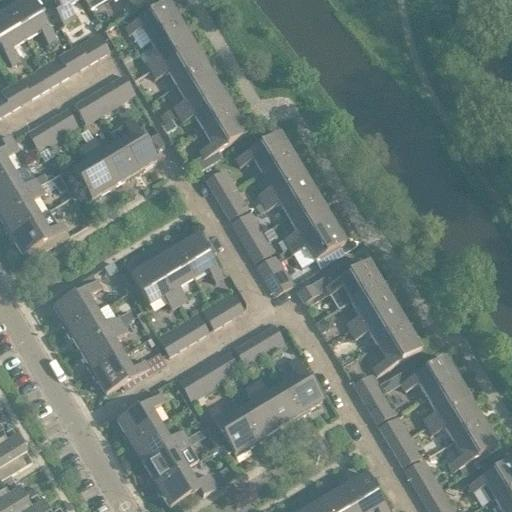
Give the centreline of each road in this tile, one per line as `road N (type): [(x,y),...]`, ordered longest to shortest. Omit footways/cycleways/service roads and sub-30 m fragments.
road 1 (residential): [(412,511),(298,324),(264,314)]
road 2 (residential): [(76,429),(264,314)]
road 3 (residential): [(264,314),(188,183)]
road 4 (residential): [(76,429),(0,300)]
road 5 (residential): [(0,135),(112,72)]
